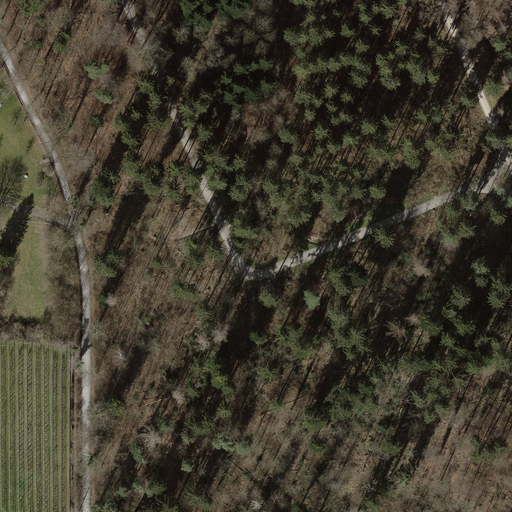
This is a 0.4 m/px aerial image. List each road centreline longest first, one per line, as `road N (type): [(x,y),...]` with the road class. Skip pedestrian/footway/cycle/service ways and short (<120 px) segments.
road 1 (track): [(127,0),(236,274),(265,271),(511,169)]
road 2 (track): [(0,43),(58,161),(82,251),(86,511)]
road 3 (track): [(511,170),(442,0)]
